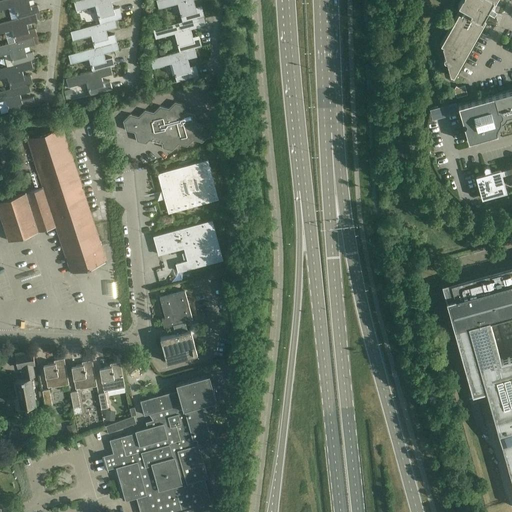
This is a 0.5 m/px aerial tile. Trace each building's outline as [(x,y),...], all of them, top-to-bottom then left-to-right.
[(0,0),(0,10),(10,8),(13,20),(36,13),(40,12),(37,4),(31,6),(29,1),(31,0),(0,0)] [(111,1),(116,0),(81,0),(74,2),(76,11),(95,6),(100,24),(115,21),(122,19),(119,8),(114,9),(111,1)] [(194,0),(157,0),(156,0),(159,9),(177,4),(182,23),(198,19),(205,17),(202,6),(196,7),(194,0)] [(461,0),(458,6),(464,9),(461,14),(459,13),(440,45),(443,47),(443,48),(446,58),(445,58),(445,59),(444,59),(444,60),(444,61),(445,62),(445,63),(446,63),(447,63),(451,76),(454,78),(487,20),(484,19),(485,16),(484,16),(486,13),(493,16),(495,12),(489,8),(491,5),(493,3),(495,5),(497,0),(461,0)] [(27,24),(38,21),(36,13),(13,20),(0,23),(0,33),(6,32),(9,44),(33,37),(37,36),(35,28),(28,30),(27,24)] [(193,37),(191,29),(200,27),(198,19),(182,23),(154,30),(156,39),(175,34),(179,52),(195,49),(202,47),(199,36),(193,37)] [(106,31),(117,28),(115,21),(100,24),(71,32),(73,41),(92,36),(95,48),(117,42),(115,34),(108,36),(106,31)] [(24,47),(35,44),(33,37),(9,44),(0,46),(0,56),(5,55),(8,67),(31,61),(35,60),(33,52),(26,53),(24,47)] [(104,54),(115,51),(119,50),(117,42),(95,48),(69,55),(71,64),(89,59),(93,71),(111,67),(115,66),(112,58),(106,59),(104,54)] [(188,59),(197,57),(195,49),(179,52),(151,60),(153,69),(171,64),(176,83),(199,77),(196,65),(190,67),(188,59)] [(22,71),(33,68),(31,61),(8,67),(0,69),(0,79),(8,77),(11,89),(29,84),(33,83),(31,74),(24,76),(22,71)] [(102,78),(113,74),(111,67),(93,71),(66,79),(69,87),(87,82),(90,96),(112,89),(110,81),(103,83),(102,78)] [(31,91),(29,84),(11,89),(3,91),(0,92),(0,101),(6,100),(10,112),(37,105),(34,97),(22,100),(20,94),(31,91)] [(454,90),(457,98),(468,95),(465,86),(462,87),(459,88),(456,87),(454,90)] [(503,119),(503,118),(511,115),(511,91),(498,95),(494,96),(468,104),(458,106),(463,121),(464,121),(465,122),(466,122),(466,123),(466,124),(466,125),(466,126),(465,127),(464,127),(469,142),(498,134),(497,133),(497,132),(497,130),(497,129),(501,129),(501,128),(501,127),(502,127),(502,126),(503,126),(500,123),(501,123),(501,122),(502,122),(502,121),(503,120),(503,119)] [(150,141),(151,141),(158,143),(162,144),(163,148),(170,150),(178,144),(187,147),(193,141),(202,143),(209,136),(206,126),(197,124),(191,130),(182,128),(176,135),(168,132),(166,125),(171,119),(180,121),(187,114),(184,104),(175,102),(169,108),(160,106),(154,113),(145,110),(139,117),(130,115),(123,121),(126,131),(134,133),(137,142),(146,144),(150,141)] [(106,262),(94,224),(63,127),(27,139),(43,187),(4,199),(6,205),(0,206),(0,212),(9,241),(56,226),(71,273),(106,262)] [(169,213),(218,199),(207,160),(158,174),(169,213)] [(494,195),(486,166),(486,167),(485,167),(484,168),(484,169),(484,170),(484,171),(485,174),(476,177),(482,198),(494,195)] [(502,177),(508,175),(507,170),(501,172),(500,170),(491,173),(490,169),(490,168),(489,167),(488,166),(487,166),(486,166),(494,195),(506,192),(502,177)] [(154,237),(159,255),(185,248),(186,254),(183,255),(184,260),(188,259),(188,262),(177,265),(179,272),(223,260),(212,221),(154,237)] [(490,321),(511,314),(511,266),(442,286),(472,394),(487,391),(497,388),(492,372),(503,369),(501,360),(490,321)] [(185,322),(192,320),(193,320),(185,291),(161,298),(166,318),(162,319),(165,327),(173,325),(176,334),(161,338),(167,362),(197,354),(191,330),(188,331),(185,322)] [(36,365),(34,352),(17,355),(19,368),(25,367),(27,378),(16,380),(19,396),(16,397),(18,409),(36,405),(31,377),(34,377),(32,366),(36,365)] [(511,357),(501,360),(503,369),(492,372),(497,388),(487,391),(489,395),(490,401),(496,422),(495,422),(511,481),(511,357)] [(69,383),(65,358),(64,359),(55,361),(55,363),(48,364),(44,365),(48,387),(69,383)] [(97,385),(93,360),(92,360),(92,361),(83,362),(83,364),(72,367),(73,371),(76,389),(97,385)] [(125,387),(121,362),(120,362),(111,364),(111,366),(100,368),(101,373),(104,391),(125,387)] [(236,362),(229,364),(233,379),(240,377),(236,362)] [(110,440),(114,454),(117,453),(118,458),(114,460),(126,501),(136,498),(140,511),(216,511),(215,508),(213,509),(205,479),(209,478),(201,449),(214,445),(202,400),(216,396),(218,403),(211,375),(177,384),(179,390),(140,401),(144,415),(150,414),(154,420),(148,422),(149,427),(136,431),(136,433),(110,440)] [(50,390),(43,391),(46,406),(53,405),(50,390)] [(78,391),(71,393),(75,413),(82,412),(78,391)] [(106,393),(99,394),(102,409),(109,408),(106,393)] [(134,416),(106,426),(108,434),(137,424),(134,416)]
